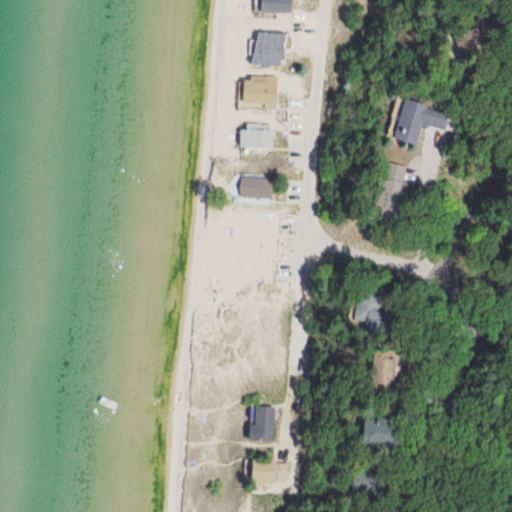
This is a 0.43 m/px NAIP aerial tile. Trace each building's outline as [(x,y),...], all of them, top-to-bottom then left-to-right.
[(301,0),(270,0),(270,13),(302,13),(301,0)] [(265,65),(294,65),(294,34),(265,34),(265,65)] [(254,77),(254,107),(288,107),(288,77),(254,77)] [(256,407),(256,442),(273,442),(273,407),(256,407)] [(284,485),(284,461),(260,461),(260,485),(284,485)]
